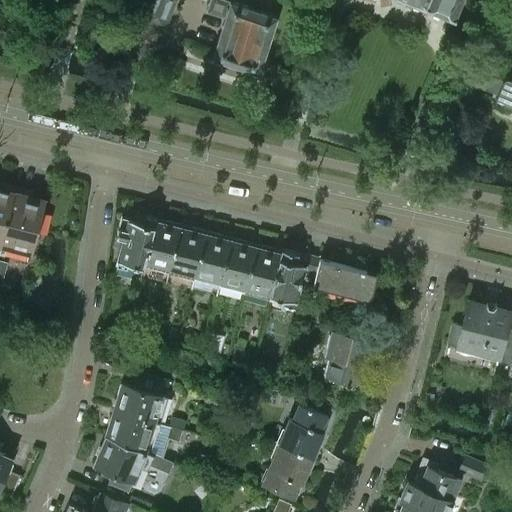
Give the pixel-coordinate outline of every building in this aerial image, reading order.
[(149,0),(142,20),(163,29),(174,0),(149,0)] [(260,72),(278,15),(230,0),(209,0),(206,12),(224,17),(211,56),(260,72)] [(427,0),(426,5),(454,17),(460,0),(427,0)] [(494,89),(500,76),(488,70),(481,84),(494,89)] [(511,78),(508,77),(506,77),(504,78),(503,79),(502,79),(502,80),(494,99),(511,106),(511,78)] [(262,85),(263,89),(262,89),(261,90),(261,91),(260,92),(260,93),(261,95),(262,96),(263,97),(264,98),(265,98),(267,97),(268,96),(269,95),(269,94),(270,93),(269,92),(269,91),(268,90),(268,89),(267,89),(265,88),(264,84),(262,85)] [(0,230),(11,186),(0,182),(0,230)] [(25,189),(11,186),(0,230),(0,240),(30,248),(34,230),(38,231),(44,211),(39,210),(42,199),(23,194),(25,189)] [(144,221),(135,219),(122,215),(117,236),(124,238),(117,264),(135,268),(136,263),(144,265),(156,219),(157,216),(146,213),(144,221)] [(169,272),(181,226),(156,219),(144,265),(169,272)] [(194,278),(206,232),(181,226),(169,272),(194,278)] [(220,285),(232,239),(206,232),(194,278),(220,285)] [(245,292),(257,245),(232,239),(220,285),(245,292)] [(268,298),(280,251),(257,245),(245,292),(268,298)] [(295,306),(306,266),(309,254),(281,247),(280,251),(268,298),(283,302),(283,303),(295,306)] [(371,298),(377,271),(319,256),(311,290),(308,301),(321,304),(324,293),(326,293),(327,287),(371,298)] [(449,340),(448,342),(504,357),(503,360),(511,362),(511,319),(510,319),(507,318),(509,310),(468,299),(468,301),(469,301),(463,324),(454,321),(453,323),(454,323),(450,340),(449,340)] [(337,332),(326,375),(355,383),(367,340),(337,332)] [(233,357),(246,361),(250,347),(237,344),(233,357)] [(123,381),(115,407),(161,421),(169,396),(162,394),(166,379),(137,370),(133,383),(123,381)] [(425,391),(423,401),(432,402),(433,393),(425,391)] [(290,417),(280,442),(313,456),(324,431),(321,430),(328,414),(299,403),(293,418),(290,417)] [(107,434),(108,434),(151,452),(161,421),(115,407),(107,434)] [(186,421),(172,416),(169,424),(183,429),(186,421)] [(183,429),(169,424),(167,433),(181,437),(183,429)] [(133,490),(135,485),(142,468),(151,471),(155,462),(161,464),(160,466),(170,471),(174,461),(151,452),(108,434),(95,464),(96,465),(97,464),(112,470),(108,480),(133,490)] [(313,456),(280,442),(269,466),(277,470),(272,482),(289,489),(294,477),(303,480),(313,456)] [(0,491),(11,496),(20,475),(21,474),(7,469),(11,459),(11,457),(0,452),(0,449),(1,449),(1,448),(0,447),(0,491)] [(466,453),(459,468),(481,477),(488,462),(466,453)] [(424,456),(419,469),(413,481),(407,479),(400,497),(403,499),(435,511),(447,511),(456,493),(450,490),(457,474),(437,466),(439,462),(424,456)] [(73,506),(70,511),(123,511),(124,510),(128,511),(142,511),(144,508),(131,503),(104,491),(94,511),(82,511),(74,508),(75,507),(73,506)] [(136,491),(131,503),(144,508),(150,511),(155,499),(136,491)] [(435,511),(403,499),(400,497),(393,511),(435,511)] [(278,499),(272,511),(285,511),(289,504),(278,499)]
